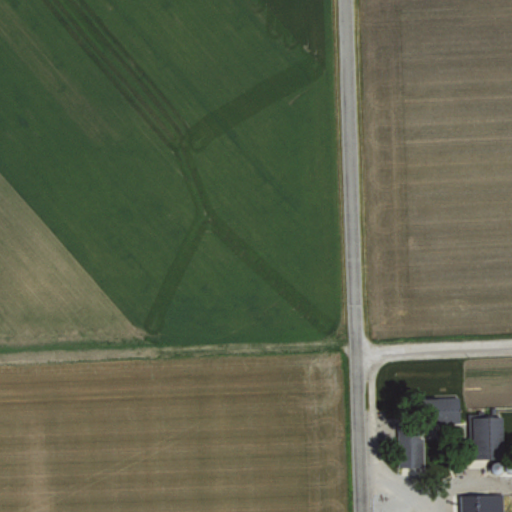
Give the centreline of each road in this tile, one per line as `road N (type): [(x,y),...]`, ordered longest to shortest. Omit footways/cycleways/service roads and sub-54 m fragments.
road 1 (residential): [(353,0),(370,511)]
road 2 (residential): [(511,334),(367,339)]
